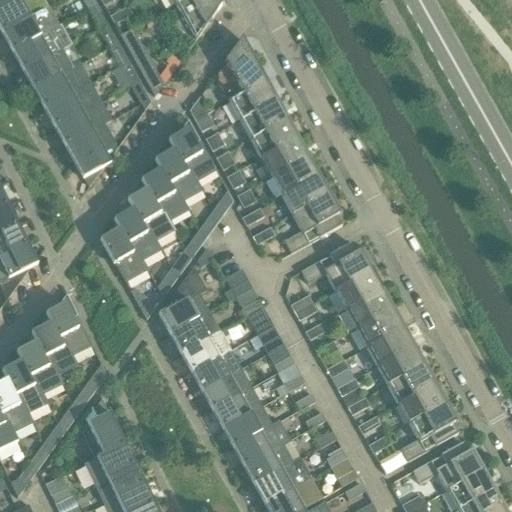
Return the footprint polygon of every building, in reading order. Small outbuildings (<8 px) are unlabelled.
[(21,0),(0,12),(0,33),(1,36),(45,12),(38,0),(21,0)] [(0,0),(0,12),(21,0),(0,0)] [(81,0),(80,1),(87,14),(96,8),(91,0),(81,0)] [(99,0),(98,1),(103,9),(118,0),(99,0)] [(217,0),(188,0),(174,8),(180,19),(173,29),(194,44),(206,29),(204,28),(209,21),(210,22),(216,14),(221,7),(217,0)] [(109,19),(114,28),(131,18),(127,9),(109,19)] [(56,31),(45,12),(1,36),(12,55),(56,31)] [(106,27),(99,15),(90,20),(97,32),(106,27)] [(57,30),(56,31),(12,55),(22,74),(61,52),(68,49),(57,30)] [(155,73),(132,32),(119,38),(142,80),(155,73)] [(101,39),(108,51),(117,46),(110,34),(101,39)] [(214,79),(228,105),(265,84),(241,42),(235,50),(229,57),(231,59),(226,65),(225,64),(214,79)] [(22,74),(33,93),(71,71),(61,52),(22,74)] [(120,52),(111,58),(118,70),(128,65),(120,52)] [(71,71),(33,93),(43,112),(89,86),(78,67),(71,71)] [(131,71),(122,76),(129,89),(138,84),(131,71)] [(228,105),(238,123),(275,103),(274,102),(277,100),(276,100),(273,94),(271,96),(265,84),(228,105)] [(43,112),(54,131),(99,105),(89,86),(43,112)] [(133,95),(140,107),(144,114),(150,105),(141,90),(133,95)] [(188,114),(194,124),(206,117),(198,101),(188,114)] [(238,123),(249,142),(286,122),(285,121),(287,119),(287,118),(287,119),(284,113),(281,114),(275,103),(238,123)] [(54,131),(64,149),(103,128),(110,124),(99,105),(54,131)] [(206,117),(194,124),(200,135),(213,128),(206,117)] [(249,142),(259,161),(296,141),(295,139),(298,138),(298,137),(297,138),(294,132),(292,133),(286,122),(249,142)] [(167,144),(169,149),(170,148),(184,175),(189,173),(195,184),(196,184),(215,173),(187,123),(176,138),(167,144)] [(103,128),(64,149),(88,191),(116,152),(103,128)] [(223,147),(216,135),(204,142),(211,154),(223,147)] [(259,161),(270,180),(307,160),(306,158),(308,157),(308,156),(304,151),(302,152),(296,141),(259,161)] [(153,164),(156,168),(171,195),(175,193),(181,204),(182,204),(201,193),(196,184),(195,184),(189,173),(184,175),(170,148),(169,149),(163,158),(153,164)] [(227,154),(215,161),(221,173),(234,166),(227,154)] [(270,180),(281,199),(317,179),(316,177),(319,176),(319,175),(318,175),(315,170),(313,171),(307,160),(270,180)] [(139,184),(142,188),(157,215),(161,212),(168,224),(169,224),(187,213),(182,204),(181,204),(175,193),(171,195),(156,168),(149,178),(139,184)] [(225,180),(232,192),(244,186),(237,173),(225,180)] [(281,199),(291,218),(328,198),(327,196),(329,195),(329,194),(326,189),(323,190),(317,179),(281,199)] [(126,203),(128,208),(129,208),(144,235),(148,232),(154,244),(155,243),(174,233),(169,224),(168,224),(161,212),(157,215),(142,188),(135,198),(126,203)] [(236,199),(242,211),(255,204),(248,192),(236,199)] [(226,194),(212,213),(218,224),(232,205),(226,194)] [(328,198),(291,218),(300,235),(283,244),(290,257),(341,229),(335,219),(339,217),(328,198)] [(0,211),(0,235),(16,228),(6,208),(0,211)] [(112,223),(115,228),(130,254),(134,252),(140,264),(141,263),(160,253),(155,243),(154,244),(148,232),(144,235),(129,208),(128,208),(122,218),(112,223)] [(258,211),(241,221),(245,230),(263,220),(258,211)] [(218,224),(212,213),(202,227),(208,238),(218,224)] [(0,235),(0,259),(25,247),(16,228),(0,235)] [(115,228),(108,238),(98,243),(112,268),(114,267),(124,285),(146,273),(141,263),(140,264),(134,252),(130,254),(115,228)] [(274,238),(269,230),(251,240),(256,248),(274,238)] [(187,248),(193,259),(204,243),(198,232),(187,248)] [(324,278),(334,294),(370,274),(369,272),(372,271),(372,270),(371,270),(368,265),(366,266),(359,254),(356,256),(350,246),(300,275),(307,287),(324,278)] [(25,247),(0,259),(0,295),(5,305),(34,265),(25,247)] [(184,251),(173,267),(179,278),(190,262),(184,251)] [(176,281),(170,271),(159,286),(165,297),(176,281)] [(158,318),(169,337),(207,316),(197,298),(204,294),(192,272),(161,314),(161,316),(158,318)] [(334,294),(344,313),(381,293),(380,291),(382,290),(382,289),(372,273),(370,274),(334,294)] [(230,292),(235,301),(251,292),(246,283),(230,292)] [(145,306),(151,316),(162,301),(156,290),(145,306)] [(344,313),(355,332),(391,312),(390,310),(393,308),(392,308),(389,302),(387,304),(381,293),(344,313)] [(44,317),(47,322),(60,349),(65,347),(70,359),(71,359),(91,349),(65,298),(54,312),(44,317)] [(289,309),(293,317),(311,307),(307,298),(289,309)] [(257,302),(241,312),(245,320),(262,311),(257,302)] [(311,307),(293,317),(298,324),(316,314),(311,307)] [(355,332),(365,351),(402,330),(401,329),(404,327),(403,327),(393,310),(391,312),(355,332)] [(169,337),(180,356),(218,335),(207,316),(169,337)] [(268,321),(251,330),(256,339),(272,329),(268,321)] [(30,336),(32,341),(46,368),(50,366),(56,378),(76,368),(71,359),(70,359),(65,347),(60,349),(47,322),(40,331),(30,336)] [(304,335),(308,343),(326,334),(322,325),(304,335)] [(365,351),(376,370),(412,349),(411,348),(414,346),(413,346),(410,340),(408,341),(402,330),(365,351)] [(180,356),(190,375),(228,354),(218,335),(180,356)] [(262,349),(266,358),(283,348),(278,340),(262,349)] [(15,355),(17,360),(31,387),(35,385),(41,397),(42,397),(61,387),(56,378),(50,366),(46,368),(32,341),(25,350),(15,355)] [(332,344),(314,354),(319,362),(337,352),(332,344)] [(376,370),(386,389),(423,368),(422,367),(425,365),(424,364),(424,365),(421,359),(418,360),(412,349),(376,370)] [(190,375),(201,394),(239,373),(228,354),(190,375)] [(272,368),(277,376),(293,367),(289,359),(272,368)] [(0,374),(3,379),(16,406),(20,404),(26,416),(27,416),(47,406),(42,397),(41,397),(35,385),(31,387),(17,360),(10,369),(0,374)] [(325,373),(330,381),(347,371),(343,363),(325,373)] [(100,368),(85,388),(91,399),(105,379),(100,368)] [(386,389),(397,407),(433,387),(432,385),(435,384),(435,383),(434,384),(431,378),(429,379),(423,368),(386,389)] [(201,394),(211,413),(250,392),(239,373),(201,394)] [(283,387),(287,395),(304,386),(299,378),(283,387)] [(0,422),(1,425),(6,423),(12,435),(32,425),(27,416),(26,416),(20,404),(16,406),(3,379),(0,382),(0,422)] [(353,382),(336,392),(340,400),(358,390),(353,382)] [(397,407),(407,426),(444,406),(443,404),(446,403),(445,402),(442,397),(439,398),(433,387),(397,407)] [(91,399),(85,388),(74,403),(80,414),(91,399)] [(211,413),(222,432),(260,410),(250,392),(211,413)] [(293,406),(298,414),(314,405),(310,397),(293,406)] [(346,411),(351,419),(368,409),(364,401),(346,411)] [(84,467),(84,468),(124,449),(101,402),(100,402),(93,413),(98,423),(88,428),(103,458),(84,467)] [(444,406),(407,426),(416,443),(399,453),(406,465),(457,437),(451,427),(455,425),(453,423),(456,422),(456,421),(455,421),(446,405),(444,406)] [(60,423),(65,434),(77,418),(71,407),(60,423)] [(222,432),(232,451),(271,429),(260,410),(222,432)] [(304,425),(308,433),(325,424),(320,416),(304,425)] [(357,430),(361,438),(379,428),(374,420),(357,430)] [(0,422),(0,452),(17,444),(12,435),(6,423),(1,425),(0,422)] [(278,425),(271,429),(232,451),(243,469),(288,444),(278,425)] [(62,438),(57,427),(45,443),(51,454),(62,438)] [(331,434),(314,444),(319,452),(335,443),(331,434)] [(385,438),(367,448),(372,457),(390,447),(385,438)] [(288,444),(243,469),(253,488),(299,463),(288,444)] [(436,477),(445,494),(482,474),(481,472),(483,471),(483,470),(480,465),(477,466),(470,454),(467,455),(462,446),(411,474),(418,487),(436,477)] [(43,447),(31,463),(36,473),(48,458),(43,447)] [(84,468),(94,488),(133,468),(124,449),(84,468)] [(341,453),(325,463),(329,471),(346,461),(341,453)] [(253,488),(264,507),(309,482),(299,463),(253,488)] [(33,477),(28,467),(17,482),(22,493),(33,477)] [(94,488),(103,507),(143,488),(133,468),(94,488)] [(336,482),(340,490),(357,481),(352,473),(336,482)] [(445,494),(454,511),(456,511),(492,492),(491,491),(494,489),(493,489),(490,483),(488,485),(482,474),(445,494)] [(264,507),(266,511),(307,511),(314,508),(313,505),(320,501),(309,482),(264,507)] [(343,495),(348,504),(364,494),(360,486),(343,495)] [(103,507),(105,511),(142,511),(152,507),(143,488),(103,507)] [(50,499),(54,507),(71,499),(67,491),(50,499)] [(456,511),(501,511),(503,511),(502,510),(504,508),(500,502),(498,504),(492,492),(456,511)] [(400,508),(402,511),(412,511),(423,506),(418,498),(400,508)]
